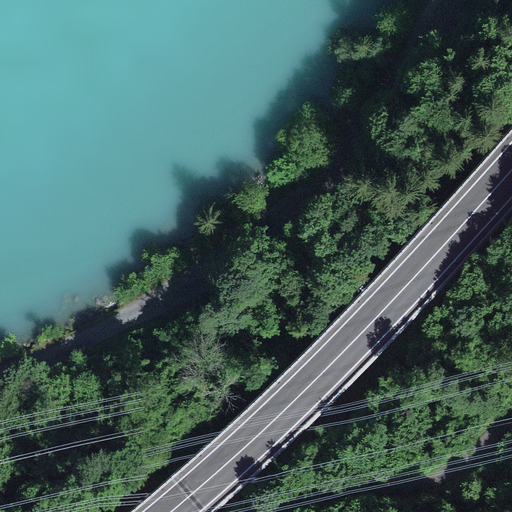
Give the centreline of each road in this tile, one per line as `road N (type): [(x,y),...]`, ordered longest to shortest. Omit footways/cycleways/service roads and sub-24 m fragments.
road 1 (unclassified): [(486,0),(398,135),(162,327),(0,390)]
road 2 (trunk): [(179,511),(373,327),(511,167)]
road 3 (track): [(263,511),(352,488),(427,489),(511,425)]
